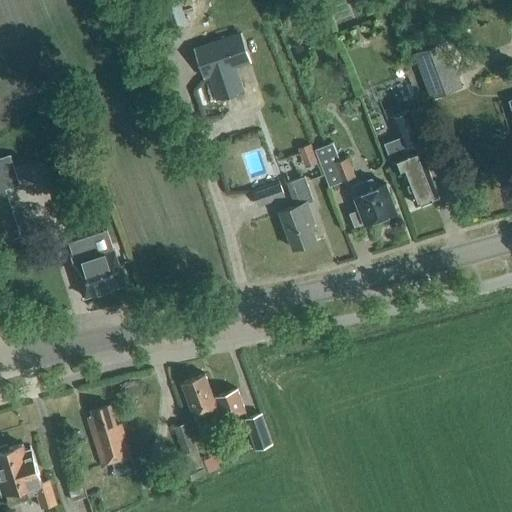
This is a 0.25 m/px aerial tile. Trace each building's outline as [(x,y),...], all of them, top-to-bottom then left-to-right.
[(179,0),(167,0),(162,2),(172,32),(188,27),(179,0)] [(207,74),(216,99),(244,90),(235,65),(250,60),(241,32),(194,48),(204,75),(207,74)] [(463,87),(446,40),(413,52),(430,99),(463,87)] [(400,136),(382,143),(390,163),(393,161),(398,174),(403,173),(416,205),(439,196),(417,141),(420,140),(420,139),(409,110),(392,117),(400,136)] [(340,160),(334,142),(316,149),(330,186),(355,177),(348,157),(340,160)] [(10,151),(0,154),(0,212),(13,208),(4,179),(17,175),(10,151)] [(299,172),(319,165),(315,153),(295,159),(299,172)] [(293,249),(316,240),(311,224),(314,223),(307,203),(313,200),(304,176),(287,182),(295,206),(279,211),(293,249)] [(376,188),(372,178),(351,186),(355,196),(354,196),(359,210),(350,213),(355,226),(364,222),(364,223),(397,211),(387,184),(376,188)] [(258,206),(285,197),(279,181),(252,191),(258,206)] [(62,219),(80,212),(74,195),(56,201),(62,219)] [(96,257),(90,238),(71,244),(77,263),(73,264),(84,297),(125,284),(115,251),(96,257)] [(181,382),(193,419),(217,411),(220,420),(243,412),(240,403),(235,389),(213,397),(205,374),(181,382)] [(93,417),(88,418),(102,465),(131,457),(121,424),(116,425),(110,405),(91,411),(93,417)] [(257,450),(274,443),(263,413),(245,420),(257,450)] [(200,438),(214,434),(208,416),(194,421),(200,438)] [(187,423),(174,428),(190,472),(204,467),(187,423)] [(27,455),(23,444),(9,448),(8,445),(0,447),(0,471),(1,477),(0,477),(0,486),(1,491),(5,490),(9,503),(28,497),(25,488),(35,485),(42,508),(57,504),(50,480),(42,482),(33,453),(27,455)]
